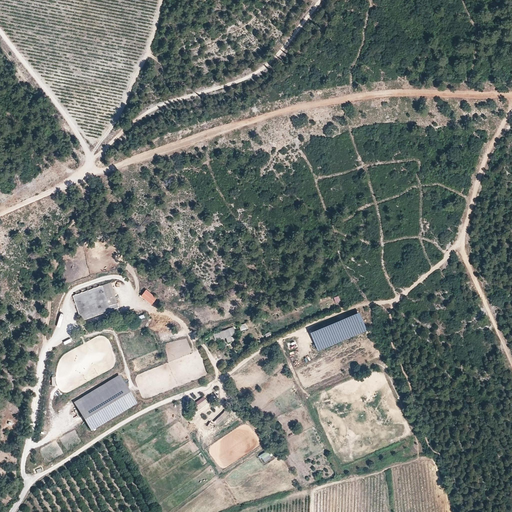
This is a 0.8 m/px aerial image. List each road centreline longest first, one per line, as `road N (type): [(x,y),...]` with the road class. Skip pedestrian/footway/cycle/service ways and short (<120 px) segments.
road 1 (track): [(395,300),(342,311),(257,352),(214,384),(167,399),(29,482),(22,473),(42,350)]
road 2 (track): [(90,159),(88,168),(100,170),(351,97),(511,93)]
road 3 (track): [(321,0),(256,76),(152,108),(90,159)]
road 4 (track): [(156,0),(148,47),(90,159)]
road 5 (track): [(0,30),(90,159)]
road 6 (track): [(511,108),(490,143),(462,240)]
road 7 (track): [(462,240),(511,367)]
